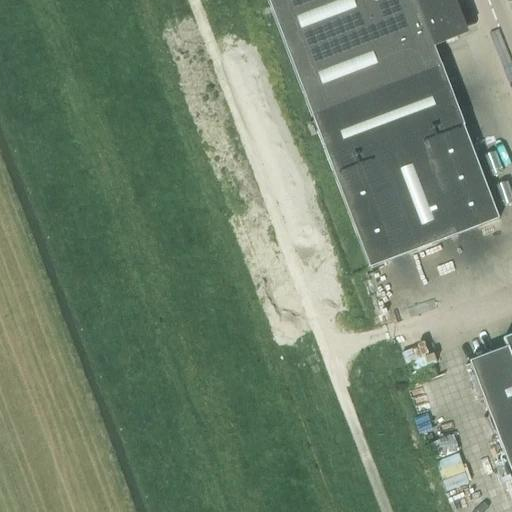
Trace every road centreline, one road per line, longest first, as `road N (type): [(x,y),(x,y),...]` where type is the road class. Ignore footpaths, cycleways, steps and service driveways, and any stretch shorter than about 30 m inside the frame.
road 1 (track): [(194,0),(327,356)]
road 2 (track): [(327,356),(384,511)]
